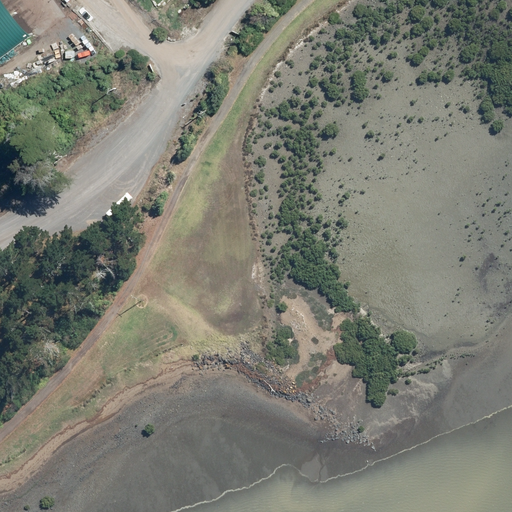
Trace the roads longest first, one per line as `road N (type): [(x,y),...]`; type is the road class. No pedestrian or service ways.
road 1 (track): [(307,0),(142,253),(36,394),(0,415)]
road 2 (unclassified): [(245,0),(165,119),(24,214),(0,220)]
road 3 (unknown): [(182,93),(93,0)]
